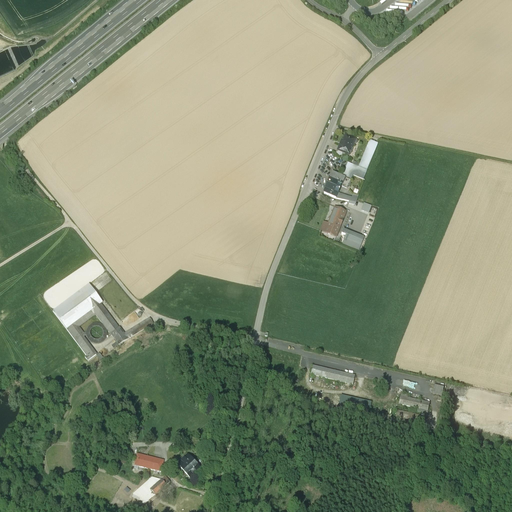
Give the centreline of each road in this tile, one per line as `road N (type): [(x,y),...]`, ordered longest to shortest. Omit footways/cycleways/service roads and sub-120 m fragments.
road 1 (unclassified): [(450,0),(349,89),(265,290),(216,511)]
road 2 (track): [(255,340),(511,403)]
road 3 (track): [(69,223),(155,316),(255,339)]
road 4 (motorway): [(0,135),(167,0)]
road 5 (motorway): [(135,0),(0,110)]
road 6 (track): [(511,163),(382,137)]
